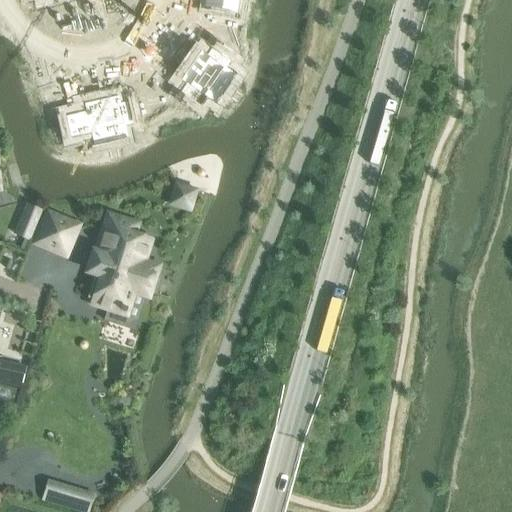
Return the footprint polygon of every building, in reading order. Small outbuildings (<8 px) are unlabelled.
[(169,0),(169,8),(188,11),(189,0),(169,0)] [(112,28),(104,29),(106,41),(114,39),(112,28)] [(104,29),(98,31),(100,42),(106,41),(104,29)] [(154,46),(129,62),(140,80),(165,64),(154,46)] [(198,48),(174,86),(213,111),(238,73),(198,48)] [(63,79),(33,86),(36,103),(67,96),(63,79)] [(118,97),(76,108),(88,151),(130,140),(118,97)] [(27,205),(15,235),(24,239),(20,250),(24,251),(41,211),(27,205)] [(36,244),(65,256),(78,227),(48,214),(36,244)] [(96,256),(91,271),(89,270),(88,273),(95,275),(87,299),(93,301),(92,304),(110,310),(111,306),(120,309),(120,311),(125,313),(125,311),(127,311),(135,288),(150,292),(158,267),(143,263),(149,241),(133,236),(137,225),(108,216),(96,254),(94,253),(93,256),(96,256)] [(0,362),(0,377),(22,383),(25,369),(0,362)]
